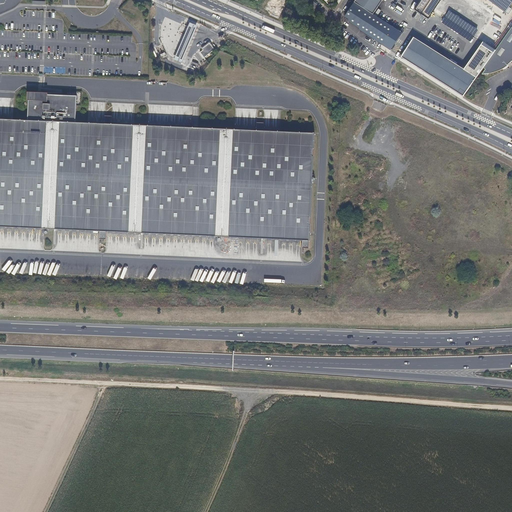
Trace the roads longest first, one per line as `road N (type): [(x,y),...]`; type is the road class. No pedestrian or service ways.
road 1 (track): [(511,408),(0,378)]
road 2 (trunk): [(511,338),(0,327)]
road 3 (primary): [(171,0),(511,151)]
road 4 (trunk): [(0,350),(321,365)]
road 5 (trunk): [(321,365),(511,384)]
road 6 (trunk): [(321,365),(511,361)]
road 7 (primary): [(379,74),(206,0)]
road 8 (primary): [(511,135),(379,74)]
road 9 (track): [(42,511),(103,382)]
